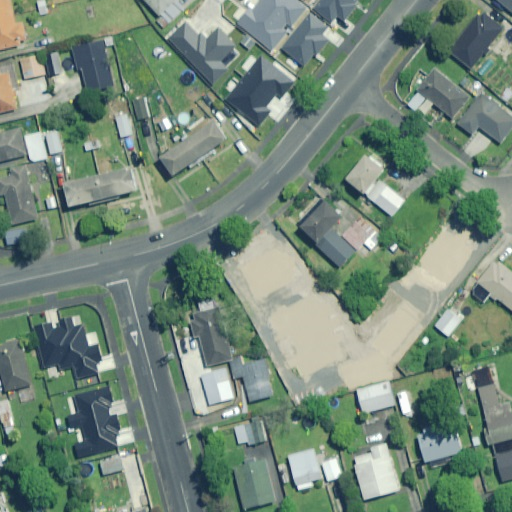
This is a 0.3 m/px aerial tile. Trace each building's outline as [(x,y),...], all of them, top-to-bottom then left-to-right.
[(16,25),(9,0),(0,0),(0,50),(18,46),(17,41),(26,39),(22,23),(16,25)] [(43,0),(36,2),(40,16),(47,14),(43,0)] [(143,0),(158,15),(153,20),(163,30),(181,13),(172,4),(175,0),(143,0)] [(252,7),(239,23),(276,51),(290,32),(285,29),(289,24),(294,28),(309,8),(298,0),(261,0),(254,9),(252,7)] [(321,0),(316,8),(335,22),(340,15),(347,21),(360,4),(358,3),(359,0),(321,0)] [(511,0),(495,0),(511,13),(511,0)] [(311,12),(283,47),(307,66),(316,54),(319,56),(332,39),(325,34),(330,27),(311,12)] [(493,51),(489,48),(503,29),(480,12),(464,33),(449,53),(473,71),(484,55),(488,57),(493,51)] [(188,21),(170,38),(215,84),(230,69),(222,61),(238,46),(220,27),(209,38),(203,32),(201,34),(188,21)] [(114,87),(102,39),(72,47),(78,71),(81,70),(87,93),(114,87)] [(263,55),(228,99),(262,126),(273,111),(269,108),(279,94),(284,98),(297,82),(263,55)] [(44,76),(40,56),(21,60),(25,80),(44,76)] [(434,69),(406,105),(416,113),(427,99),(453,120),(471,98),(434,69)] [(0,113),(17,110),(9,73),(1,75),(0,71),(0,113)] [(208,92),(194,78),(185,87),(199,101),(208,92)] [(511,95),(511,91),(506,88),(498,99),(506,104),(511,95)] [(141,91),(132,93),(135,102),(133,103),(138,121),(149,118),(141,91)] [(500,144),(511,129),(511,116),(483,93),(458,124),(473,136),(480,127),(500,144)] [(132,136),(126,114),(115,117),(121,139),(132,136)] [(227,141),(214,122),(162,159),(174,177),(227,141)] [(0,163),(27,157),(20,129),(0,133),(0,163)] [(63,152),(58,132),(46,135),(51,155),(63,152)] [(25,137),(31,164),(48,160),(41,133),(25,137)] [(366,195),(385,170),(367,156),(347,181),(366,195)] [(38,221),(26,166),(9,170),(11,178),(0,180),(0,196),(5,195),(12,227),(38,221)] [(137,192),(131,169),(66,185),(71,208),(137,192)] [(404,202),(384,186),(372,201),(392,217),(404,202)] [(55,196),(44,199),(47,211),(58,208),(55,196)] [(319,244),(329,233),(344,218),(323,197),(297,224),(319,244)] [(357,251),(365,258),(380,242),(375,237),(379,234),(359,215),(357,216),(352,211),(344,219),(320,248),(342,269),(357,251)] [(421,266),(441,285),(478,246),(458,227),(421,266)] [(28,243),(26,229),(5,232),(7,246),(28,243)] [(254,301),(298,271),(281,247),(244,273),(249,280),(243,285),(254,301)] [(511,273),(496,262),(471,295),(484,305),(491,296),(511,311),(511,273)] [(341,356),(312,301),(275,319),(283,336),(289,332),(303,357),(297,362),(304,375),(341,356)] [(463,320),(448,309),(435,327),(449,338),(463,320)] [(404,310),(375,346),(389,357),(418,321),(404,310)] [(191,326),(194,341),(199,340),(206,369),(232,363),(222,319),(191,326)] [(0,345),(0,371),(6,393),(32,386),(19,340),(0,345)] [(48,360),(61,411),(79,407),(73,383),(78,382),(82,400),(97,396),(86,351),(48,360)] [(273,397),(264,360),(232,369),(235,380),(243,377),(250,403),(273,397)] [(219,368),(201,373),(207,396),(225,391),(219,368)] [(357,390),(363,414),(395,406),(389,382),(357,390)] [(488,429),(482,431),(487,450),(491,448),(494,457),(511,451),(511,412),(510,404),(500,407),(494,385),(478,389),(488,429)] [(14,426),(7,401),(0,403),(0,415),(8,440),(15,438),(11,427),(14,426)] [(125,437),(119,419),(83,429),(88,447),(125,437)] [(235,427),(238,444),(247,442),(249,446),(267,442),(263,421),(235,427)] [(418,436),(427,470),(450,464),(448,458),(462,454),(454,422),(423,430),(424,435),(418,436)] [(371,448),(372,454),(353,459),(365,501),(399,492),(386,444),(371,448)] [(310,483),(322,480),(314,450),(289,457),(298,492),(312,488),(310,483)] [(343,478),(337,459),(322,464),(328,483),(343,478)] [(117,474),(114,460),(100,463),(103,476),(117,474)] [(245,510),(275,503),(265,462),(234,469),(245,510)]
